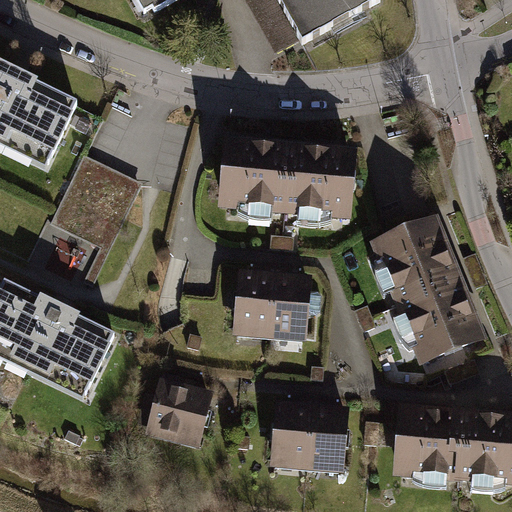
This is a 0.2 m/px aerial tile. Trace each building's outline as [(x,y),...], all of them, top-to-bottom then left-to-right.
[(180,0),(126,0),(141,24),(180,0)] [(275,0),(306,58),(383,11),(381,0),(275,0)] [(68,110),(0,77),(0,158),(36,176),(68,110)] [(354,153),(218,143),(212,219),(348,229),(354,153)] [(100,286),(144,178),(85,154),(56,225),(97,242),(88,262),(80,259),(73,275),(100,286)] [(432,216),(362,243),(411,373),(482,346),(432,216)] [(266,277),(231,274),(227,338),(263,340),(266,277)] [(301,279),(266,277),(263,340),(297,342),(301,279)] [(102,341),(0,296),(0,366),(76,399),(102,341)] [(197,447),(208,396),(155,384),(143,435),(197,447)] [(303,405),(271,403),(267,468),(299,470),(303,405)] [(303,405),(299,470),(335,473),(339,407),(303,405)] [(511,416),(392,409),(383,480),(511,491),(511,416)]
